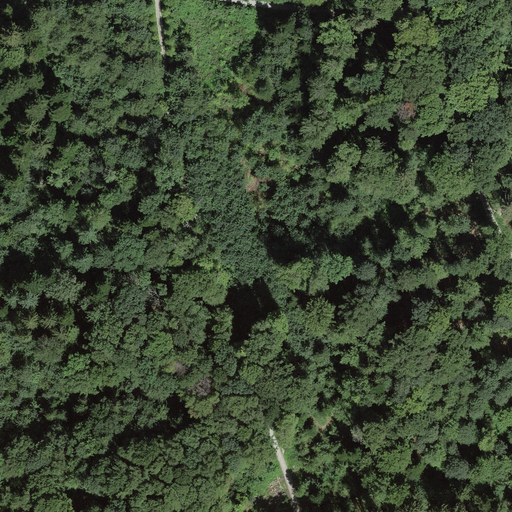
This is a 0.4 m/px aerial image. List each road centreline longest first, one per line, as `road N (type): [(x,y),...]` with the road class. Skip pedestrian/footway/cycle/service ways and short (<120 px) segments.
road 1 (track): [(156,0),(180,162),(222,306),(298,511)]
road 2 (track): [(423,0),(443,85),(511,254)]
road 3 (track): [(422,14),(395,18),(248,0)]
